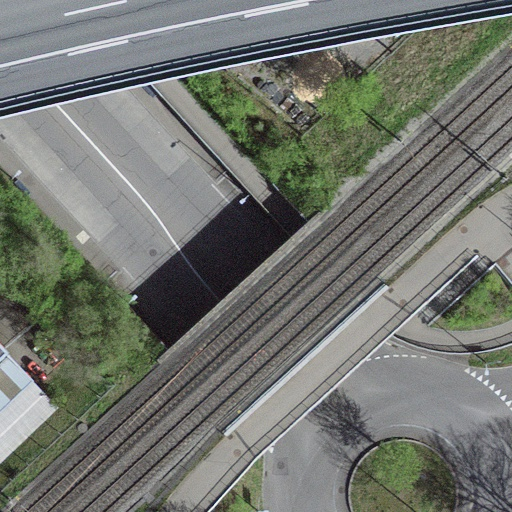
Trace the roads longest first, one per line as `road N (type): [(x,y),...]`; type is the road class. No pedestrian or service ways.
road 1 (secondary): [(0,46),(332,417)]
road 2 (primary): [(458,407),(401,390),(362,398),(332,417)]
road 3 (motorway): [(0,29),(129,0)]
road 4 (primary): [(504,511),(497,453),(458,407)]
